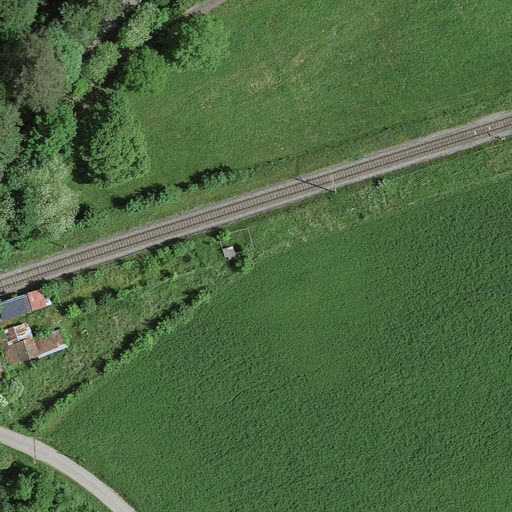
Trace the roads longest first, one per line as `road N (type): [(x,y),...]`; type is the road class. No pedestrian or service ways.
road 1 (unclassified): [(0,149),(121,0)]
road 2 (unclassified): [(118,511),(0,424)]
road 3 (track): [(190,0),(76,62)]
